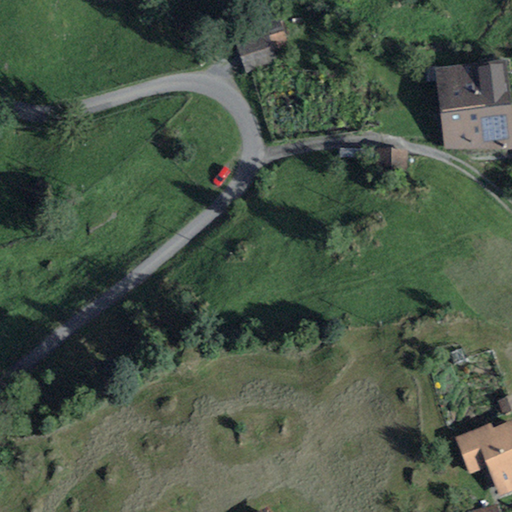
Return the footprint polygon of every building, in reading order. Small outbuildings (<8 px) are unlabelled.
[(270,28),(268,22),(235,34),(248,70),(274,60),(270,49),(285,44),(278,25),(270,28)] [(500,69),(443,75),(447,132),(450,132),(451,146),(509,147),(500,69)] [(405,155),(380,152),(379,175),(403,177),(405,155)] [(511,398),(501,403),(505,413),(511,410),(511,398)] [(461,441),(471,465),(490,457),(503,489),(511,485),(511,426),(489,436),(487,431),(461,441)]
